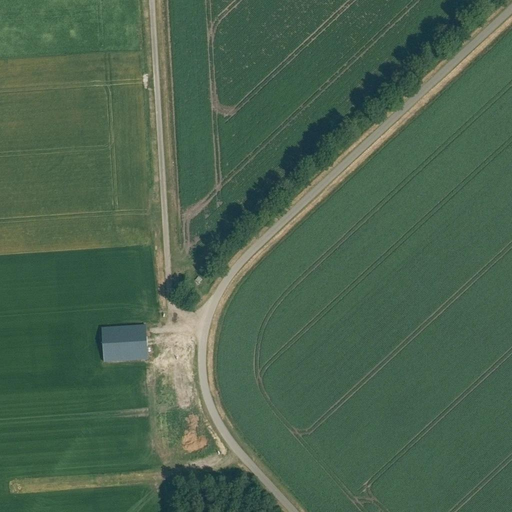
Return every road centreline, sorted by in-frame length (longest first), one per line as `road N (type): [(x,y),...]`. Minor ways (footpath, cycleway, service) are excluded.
road 1 (unclassified): [(293,511),(214,416),(200,365),(210,308),(238,262),(511,7)]
road 2 (track): [(205,323),(170,310),(152,0)]
